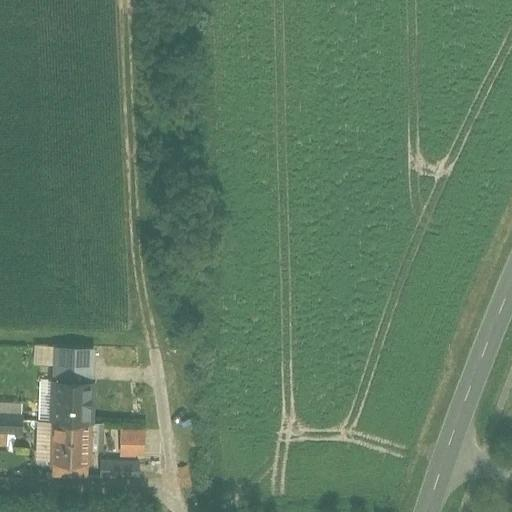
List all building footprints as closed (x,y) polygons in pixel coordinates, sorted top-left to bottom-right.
[(98,344),(56,343),(54,376),(96,377),(98,344)] [(54,376),(54,418),(96,418),(96,377),(54,376)] [(0,430),(22,430),(21,399),(0,400),(0,430)] [(137,413),(112,413),(111,442),(137,443),(137,413)] [(54,418),(53,473),(88,474),(88,460),(96,460),(96,418),(54,418)] [(99,478),(139,476),(138,456),(98,457),(99,478)]
